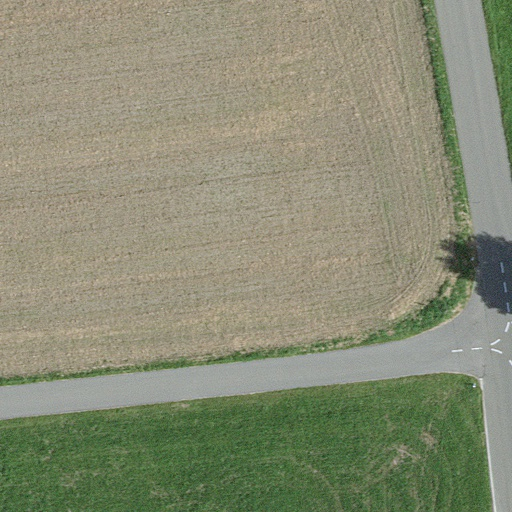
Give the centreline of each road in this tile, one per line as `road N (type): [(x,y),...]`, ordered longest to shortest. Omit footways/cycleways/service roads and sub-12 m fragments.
road 1 (residential): [(0,405),(511,346)]
road 2 (unclassified): [(511,319),(457,0)]
